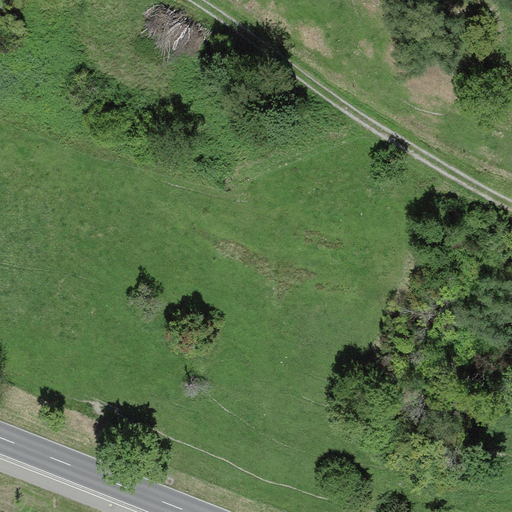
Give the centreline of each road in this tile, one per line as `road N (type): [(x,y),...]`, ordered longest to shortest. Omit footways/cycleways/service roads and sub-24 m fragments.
road 1 (track): [(198,0),(380,129),(511,206)]
road 2 (secondary): [(193,511),(0,437)]
